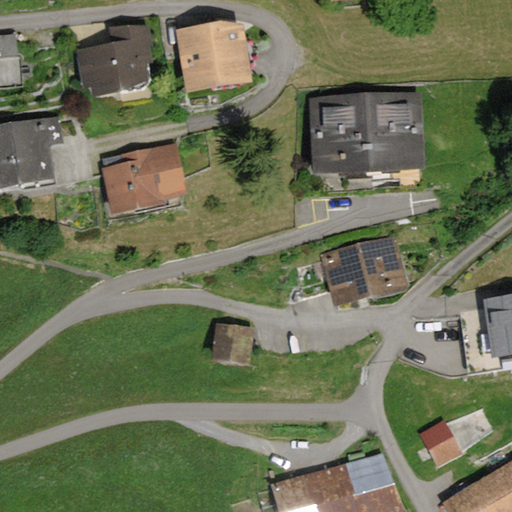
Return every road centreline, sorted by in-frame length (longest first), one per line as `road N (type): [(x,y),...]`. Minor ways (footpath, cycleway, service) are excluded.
road 1 (unclassified): [(380,369),(247,407),(0,412)]
road 2 (unclassified): [(131,283),(0,372)]
